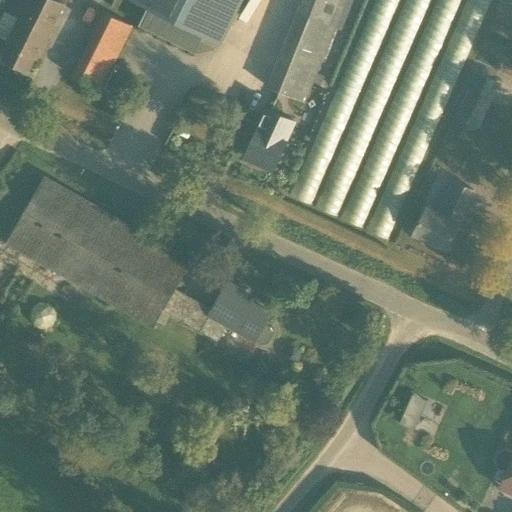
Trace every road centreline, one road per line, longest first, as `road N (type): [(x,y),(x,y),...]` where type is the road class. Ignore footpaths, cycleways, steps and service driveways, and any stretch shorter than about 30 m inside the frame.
road 1 (tertiary): [(417,311),(0,113)]
road 2 (unclassified): [(417,311),(350,430),(279,511)]
